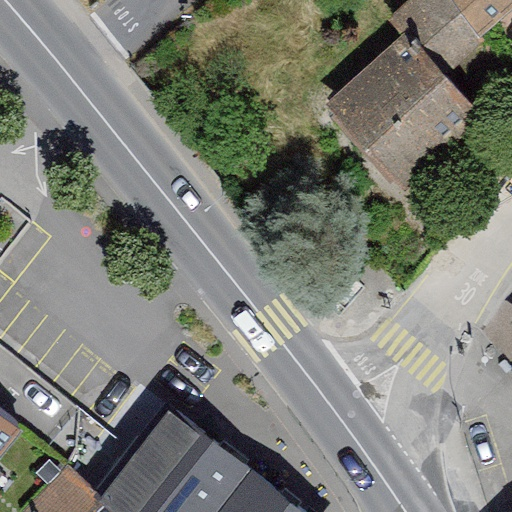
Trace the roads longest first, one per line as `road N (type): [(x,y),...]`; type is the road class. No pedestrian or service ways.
road 1 (secondary): [(349,431),(7,0)]
road 2 (residential): [(511,221),(402,351),(349,431)]
